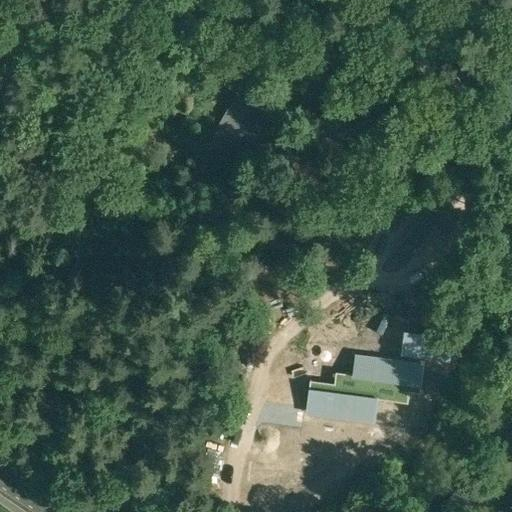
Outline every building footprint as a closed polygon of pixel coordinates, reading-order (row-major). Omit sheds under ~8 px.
[(258,104),(237,92),(217,125),(251,145),(270,111),(258,104)] [(420,218),(433,228),(448,209),(436,199),(420,218)] [(403,266),(418,246),(406,236),(390,255),(403,266)] [(411,324),(408,348),(456,355),(459,331),(411,324)] [(315,377),(312,404),(380,413),(384,383),(425,388),(429,360),(360,351),(358,371),(364,372),(362,383),(315,377)] [(458,511),(466,511),(473,504),(455,489),(446,501),(458,511)]
